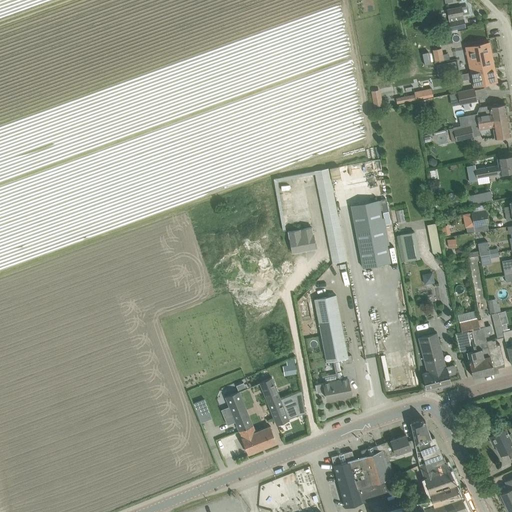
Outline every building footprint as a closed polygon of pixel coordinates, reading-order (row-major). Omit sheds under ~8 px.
[(466,27),(463,14),(469,13),(468,5),(461,6),(447,9),(451,30),(466,27)] [(466,47),(471,72),(494,67),(493,58),(490,59),(487,44),(490,43),(489,42),(466,47)] [(435,62),(444,60),(442,48),(432,50),(435,62)] [(431,64),(428,52),(422,53),(425,65),(431,64)] [(455,61),(438,63),(439,73),(456,71),(455,61)] [(497,81),(494,67),(471,72),(461,74),(462,80),(472,78),(474,86),(497,81)] [(477,101),(477,99),(474,88),(457,92),(460,104),(460,105),(477,101)] [(416,101),(423,99),(421,90),(414,91),(414,94),(416,101)] [(381,94),(372,95),(374,107),(383,105),(381,94)] [(397,105),(415,101),(414,94),(395,98),(397,105)] [(423,99),(416,101),(418,110),(427,109),(429,98),(424,99),(423,99)] [(459,117),(461,126),(478,121),(508,117),(507,111),(508,110),(508,106),(506,106),(506,104),(498,105),(498,103),(493,104),(493,106),(481,108),(482,112),(459,117)] [(453,127),(456,141),(474,137),(471,126),(479,124),(480,130),(493,128),(495,138),(511,136),(508,117),(478,121),(461,126),(453,127)] [(511,171),(511,155),(497,158),(498,165),(475,169),(476,177),(500,173),(500,174),(511,171)] [(314,171),(332,263),(346,260),(329,168),(314,171)] [(491,190),(479,193),(481,202),(492,199),(491,190)] [(390,262),(388,252),(378,200),(351,205),(363,268),(390,262)] [(486,210),(472,212),(473,223),(466,225),(467,233),(488,230),(487,224),(488,224),(486,210)] [(428,224),(432,253),(440,252),(437,223),(428,224)] [(450,234),(449,225),(440,226),(442,236),(450,234)] [(316,248),(312,227),(288,231),(292,252),(316,248)] [(396,235),(402,261),(422,257),(415,230),(396,235)] [(447,238),(447,247),(456,247),(456,238),(447,238)] [(478,243),(480,256),(490,254),(487,241),(478,243)] [(499,256),(498,252),(490,254),(480,256),(482,266),(492,264),(490,258),(499,256)] [(423,273),(424,283),(435,282),(434,271),(423,273)] [(335,366),(353,362),(351,355),(348,355),(336,295),(314,299),(326,362),(334,360),(335,366)] [(480,327),(477,317),(459,322),(461,331),(455,333),(459,351),(466,350),(470,367),(472,377),(483,374),(472,329),(480,327)] [(504,337),(503,331),(501,324),(500,318),(493,320),(498,338),(504,337)] [(483,326),(480,327),(472,329),(483,374),(494,371),(493,366),(497,365),(497,367),(504,365),(504,364),(504,363),(500,344),(496,344),(495,338),(486,340),(486,337),(490,336),(492,330),(491,325),(483,327),(483,326)] [(511,329),(508,330),(503,331),(504,337),(505,341),(510,340),(511,346),(507,347),(511,363),(511,329)] [(453,365),(446,367),(437,333),(418,338),(427,372),(423,373),(427,388),(450,382),(448,375),(455,373),(456,371),(455,366),(453,365)] [(282,346),(255,352),(257,360),(284,355),(282,346)] [(356,379),(353,362),(335,366),(337,374),(323,376),(324,382),(323,383),(316,384),(315,384),(317,392),(325,390),(326,398),(328,398),(330,399),(334,398),(335,397),(351,394),(349,380),(356,379)] [(287,364),(289,375),(298,373),(296,363),(287,364)] [(272,377),(259,382),(268,403),(280,398),(272,377)] [(236,385),(238,390),(240,390),(246,387),(243,382),(236,385)] [(253,424),(240,390),(238,390),(226,396),(239,429),(253,424)] [(280,398),(268,403),(276,425),(289,419),(280,398)] [(201,422),(209,419),(206,411),(209,410),(205,399),(193,403),(201,422)] [(410,422),(414,439),(416,447),(420,466),(424,477),(450,470),(444,455),(443,455),(442,456),(434,436),(431,437),(425,420),(421,418),(420,418),(410,422)] [(239,429),(242,437),(249,454),(277,443),(270,425),(256,431),(253,424),(239,429)] [(511,435),(511,433),(509,435),(506,428),(489,436),(494,445),(495,444),(500,454),(506,451),(510,458),(511,456),(511,435)] [(361,450),(363,456),(376,498),(399,491),(394,477),(388,457),(411,448),(409,444),(406,434),(390,440),(391,440),(361,450)] [(345,507),(363,502),(376,498),(363,456),(362,456),(362,457),(355,459),(352,450),(331,456),(345,507)] [(467,511),(461,496),(460,496),(456,484),(450,470),(424,477),(427,485),(424,486),(427,498),(429,505),(423,506),(421,500),(420,500),(422,508),(424,508),(424,511),(467,511)] [(501,493),(509,511),(511,510),(511,478),(506,482),(510,489),(501,493)] [(424,511),(424,508),(422,508),(420,500),(382,511),(424,511)]
